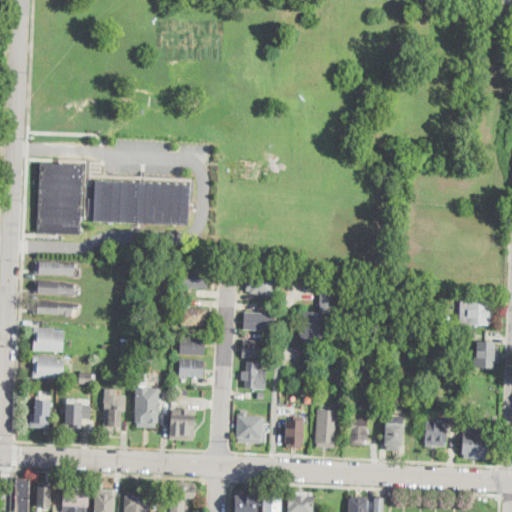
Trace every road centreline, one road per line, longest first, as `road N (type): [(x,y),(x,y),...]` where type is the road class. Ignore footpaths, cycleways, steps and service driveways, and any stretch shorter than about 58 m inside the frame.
road 1 (tertiary): [(511,481),(3,456)]
road 2 (residential): [(21,0),(3,456)]
road 3 (residential): [(228,277),(216,511)]
road 4 (residential): [(275,348),(271,468)]
